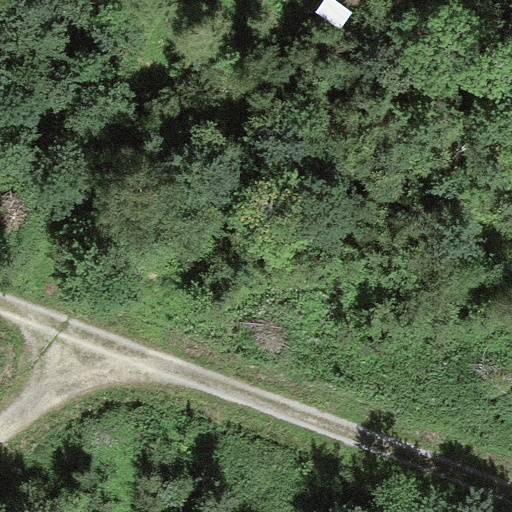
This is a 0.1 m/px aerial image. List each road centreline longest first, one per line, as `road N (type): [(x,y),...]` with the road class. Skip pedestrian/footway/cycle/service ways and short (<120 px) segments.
road 1 (track): [(0,303),(511,499)]
road 2 (track): [(99,340),(0,433)]
